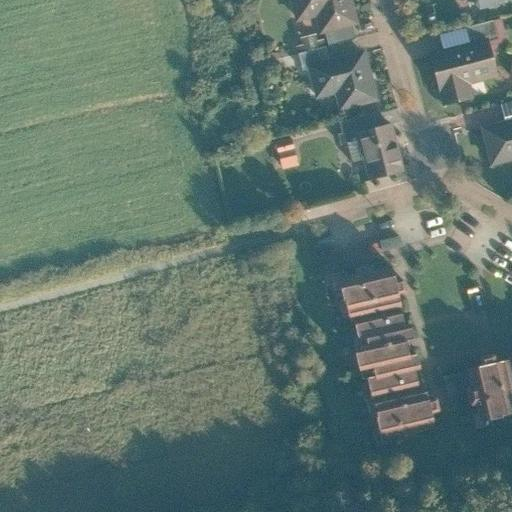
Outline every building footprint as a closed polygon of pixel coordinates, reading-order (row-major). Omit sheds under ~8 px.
[(355,21),(349,0),(285,0),(291,19),(310,14),(315,31),(320,29),(349,22),(355,21)] [(463,25),(466,39),(484,35),(485,38),(495,36),(490,18),(463,25)] [(349,22),(320,29),(324,42),(353,35),(349,22)] [(466,39),(425,50),(438,104),(470,97),(466,81),(494,74),(485,38),(484,35),(466,39)] [(302,61),(324,55),(321,44),(294,51),(298,67),(304,66),(302,61)] [(374,99),(361,46),(324,55),(302,61),(304,66),(311,96),(329,92),(334,109),(374,99)] [(351,130),(373,124),(369,111),(334,119),(337,131),(334,132),(336,141),(353,137),(351,130)] [(511,114),(476,124),(486,163),(511,156),(511,114)] [(400,169),(387,120),(373,124),(351,130),(353,137),(364,179),(400,169)] [(284,168),(300,163),(291,136),(275,141),(284,168)] [(428,427),(425,412),(431,410),(427,395),(420,396),(418,383),(411,385),(408,367),(414,366),(411,350),(403,352),(400,336),(408,334),(405,320),(399,321),(393,290),(402,288),(399,276),(391,278),(387,260),(366,265),(365,261),(347,264),(348,269),(335,272),(350,334),(359,332),(361,342),(348,345),(352,367),(365,364),(366,374),(359,375),(374,438),(392,434),(394,440),(415,435),(414,430),(428,427)] [(460,365),(464,382),(459,383),(464,402),(468,401),(472,418),(511,410),(511,354),(488,360),(486,352),(471,355),(473,363),(460,365)]
